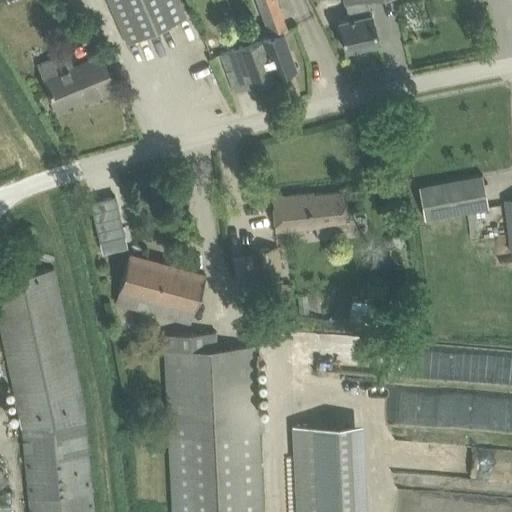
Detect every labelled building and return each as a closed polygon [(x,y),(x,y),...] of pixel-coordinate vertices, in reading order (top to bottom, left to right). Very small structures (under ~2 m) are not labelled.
[(109,0),(127,41),(186,16),(179,0),(109,0)] [(283,31),(287,29),(276,0),(255,0),(262,18),(266,16),(272,34),(221,53),(235,91),(296,68),(283,31)] [(344,0),(349,19),(339,21),(346,49),(378,42),(372,13),(371,14),(367,0),(344,0)] [(115,88),(102,55),(74,67),(67,49),(38,61),(57,107),(98,90),(100,94),(115,88)] [(418,185),(424,219),(489,208),(483,173),(418,185)] [(335,231),(348,229),(343,190),(314,194),(313,190),(273,196),(277,233),(334,225),(335,231)] [(100,240),(124,234),(115,196),(91,201),(100,240)] [(280,282),(277,247),(256,249),(260,290),(268,290),(269,302),(292,300),(290,281),(280,282)] [(321,274),(329,275),(329,250),(321,249),(321,274)] [(115,302),(192,323),(206,274),(129,253),(115,302)] [(19,274),(0,294),(0,325),(22,426),(30,511),(94,511),(84,405),(58,286),(54,267),(19,274)] [(217,347),(216,330),(162,333),(171,511),(265,511),(256,344),(217,347)] [(307,339),(304,368),(419,377),(420,370),(412,370),(414,348),(307,339)] [(295,511),(364,511),(360,421),(291,423),(295,511)] [(0,487),(9,477),(2,471),(5,467),(0,462),(0,487)] [(11,511),(10,502),(0,502),(0,511),(11,511)]
